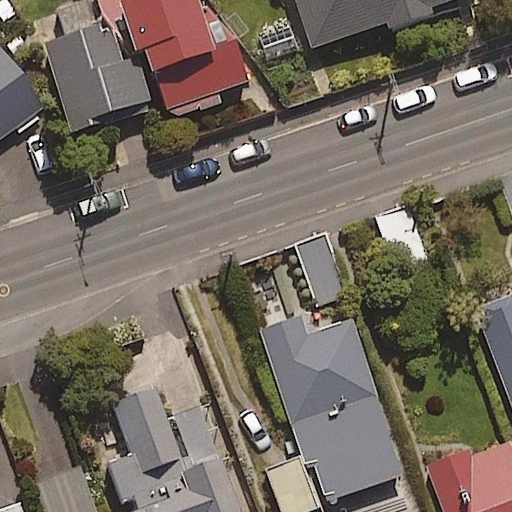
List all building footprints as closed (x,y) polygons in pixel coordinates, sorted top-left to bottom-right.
[(115,0),(133,51),(140,49),(163,118),(247,90),(230,38),(206,46),(190,0),(115,0)] [(294,0),(310,45),(446,0),(294,0)] [(149,100),(135,58),(119,63),(106,23),(42,44),(69,127),(149,100)] [(0,50),(0,138),(41,112),(1,50),(0,50)] [(511,180),(502,184),(511,215),(511,180)] [(346,296),(327,239),(295,249),(314,306),(346,296)] [(511,299),(476,312),(511,412),(511,299)] [(304,335),(299,317),(259,330),(315,503),(399,476),(349,321),(304,335)] [(163,419),(151,389),(110,404),(128,452),(105,460),(124,511),(236,511),(196,407),(163,419)] [(511,511),(511,456),(506,440),(426,470),(441,511),(511,511)] [(305,511),(314,509),(297,462),(265,474),(278,511),(305,511)] [(93,511),(79,470),(36,485),(45,511),(93,511)]
